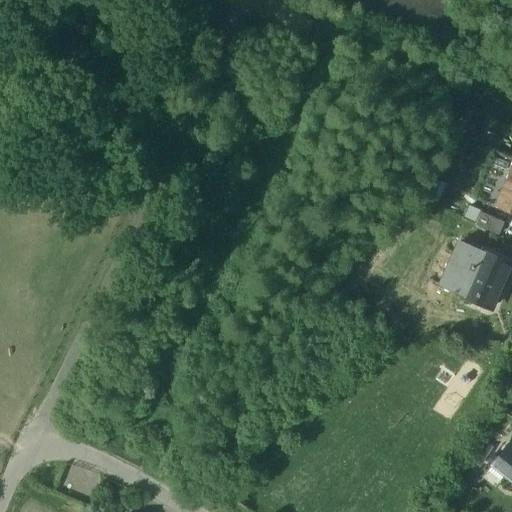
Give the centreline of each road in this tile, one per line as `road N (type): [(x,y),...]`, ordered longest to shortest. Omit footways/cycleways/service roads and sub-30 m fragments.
road 1 (track): [(33,435),(243,0)]
road 2 (track): [(247,0),(511,122)]
road 3 (residential): [(188,511),(33,435),(0,510)]
